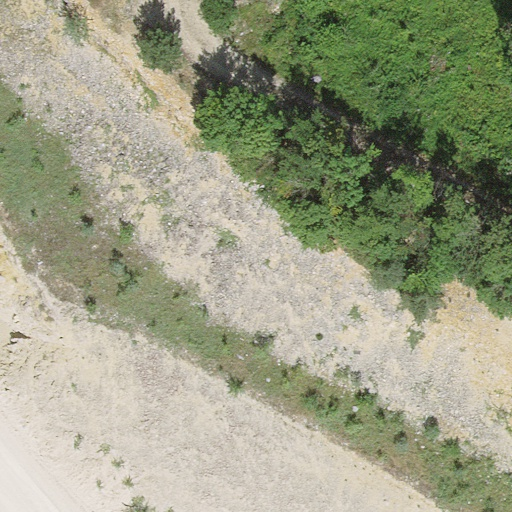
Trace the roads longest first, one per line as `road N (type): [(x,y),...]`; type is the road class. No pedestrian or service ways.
road 1 (track): [(511,491),(154,320),(0,221)]
road 2 (track): [(195,0),(214,35),(511,205)]
